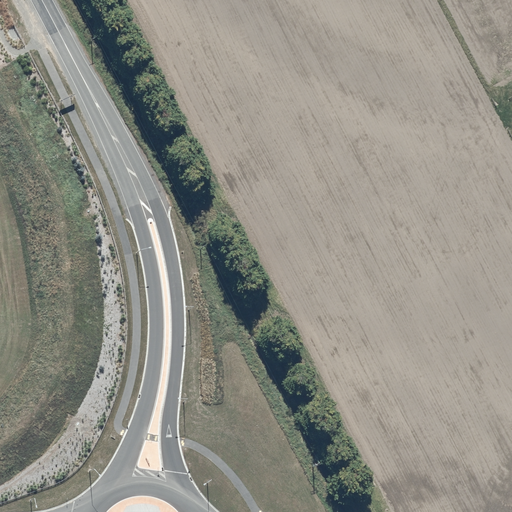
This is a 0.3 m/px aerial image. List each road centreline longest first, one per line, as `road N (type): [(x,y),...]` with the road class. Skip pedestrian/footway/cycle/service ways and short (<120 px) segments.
road 1 (unclassified): [(126,160),(156,200),(169,247),(178,334),(170,440),(188,504)]
road 2 (unclassified): [(108,492),(137,435),(157,358),(155,280),(126,160)]
road 3 (unclassified): [(41,0),(126,160)]
